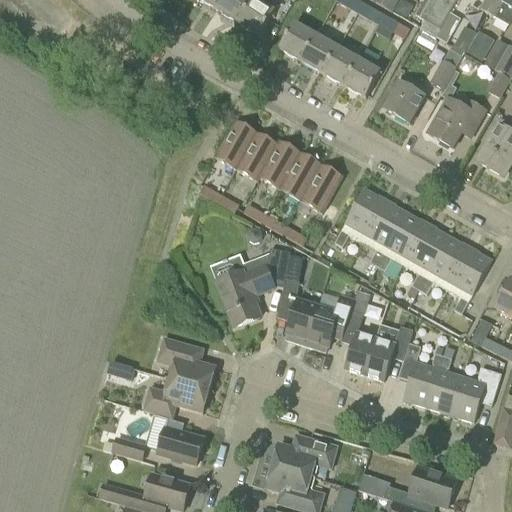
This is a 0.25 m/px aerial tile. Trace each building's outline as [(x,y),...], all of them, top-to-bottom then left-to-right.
[(219,12),(226,0),(196,0),(217,14),(219,12)] [(239,26),(254,2),(250,0),(226,0),(219,12),(217,14),(238,27),(239,26)] [(354,15),(360,4),(352,0),(336,0),(334,4),(354,15)] [(391,15),(399,0),(375,0),(373,4),(391,15)] [(437,40),(450,16),(449,16),(455,5),(446,0),(432,0),(420,22),(424,24),(420,31),(437,40)] [(488,17),(498,0),(487,0),(480,13),(488,17)] [(511,0),(498,0),(488,17),(496,22),(509,29),(511,23),(511,0)] [(239,26),(238,27),(259,41),(275,16),(254,2),(239,26)] [(373,26),(379,15),(360,4),(354,15),(373,26)] [(379,15),(373,26),(393,37),(399,26),(379,15)] [(450,16),(437,40),(447,46),(461,23),(450,16)] [(301,66),(316,39),(295,27),(280,53),(301,66)] [(482,65),(494,44),(478,35),(466,56),(482,65)] [(329,47),(316,39),(301,66),(323,78),(337,52),(341,44),(333,40),(329,47)] [(496,73),(509,50),(498,43),(485,67),(496,73)] [(511,51),(509,50),(496,73),(509,81),(511,75),(511,51)] [(345,90),(359,64),(337,52),(323,78),(345,90)] [(456,71),(462,60),(450,53),(443,64),(442,63),(429,87),(444,95),(457,71),(456,71)] [(359,64),(345,90),(366,102),(381,76),(359,64)] [(500,102),(510,84),(498,77),(487,95),(500,102)] [(410,127),(425,101),(399,86),(384,112),(410,127)] [(463,111),(448,103),(428,138),(453,152),(461,137),(466,140),(471,131),(475,133),(485,115),(467,105),(463,111)] [(236,174),(257,137),(236,125),(215,161),(236,174)] [(511,136),(499,129),(478,166),(503,180),(511,164),(511,136)] [(260,182),(277,149),(257,137),(236,174),(258,186),(260,182)] [(279,193),(300,157),(279,145),(277,149),(260,182),(279,193)] [(300,205),(321,168),(300,157),(279,193),(300,205)] [(321,168),(300,205),(322,218),(343,181),(321,168)] [(217,208),(222,199),(203,189),(198,198),(217,208)] [(365,194),(346,228),(342,235),(363,247),(367,240),(386,205),(365,194)] [(222,199),(217,208),(235,218),(240,209),(222,199)] [(386,205),(367,240),(363,247),(377,255),(384,259),(388,252),(407,217),(386,205)] [(264,228),(268,220),(248,209),(244,216),(264,228)] [(407,217),(388,252),(384,259),(392,263),(405,271),(409,264),(428,229),(407,217)] [(283,239),(288,231),(268,220),(264,228),(283,239)] [(428,229),(409,264),(405,271),(418,279),(426,283),(430,276),(449,241),(428,229)] [(288,231),(283,239),(303,250),(308,242),(288,231)] [(342,251),(349,239),(341,235),(335,247),(342,251)] [(449,241),(430,276),(426,283),(433,286),(447,295),(451,288),(470,253),(449,241)] [(284,290),(286,284),(291,257),(271,253),(267,273),(266,270),(243,279),(243,277),(217,287),(234,332),(260,321),(252,301),(275,292),(273,288),(284,290)] [(470,253),(451,288),(447,295),(461,303),(468,307),(472,300),(492,265),(470,253)] [(378,271),(384,259),(377,255),(370,267),(378,271)] [(384,259),(378,271),(385,275),(392,263),(384,259)] [(420,295),(426,283),(418,279),(412,291),(420,295)] [(426,283),(420,295),(426,299),(433,286),(426,283)] [(511,321),(511,283),(496,314),(511,321)] [(306,351),(308,345),(319,311),(296,304),(300,287),(286,284),(284,290),(280,312),(294,316),(287,338),(285,345),(306,351)] [(368,308),(370,299),(358,295),(355,304),(368,308)] [(342,345),(343,340),(346,333),(351,315),(354,306),(341,302),(336,317),(319,311),(308,345),(306,351),(326,357),(328,351),(329,352),(332,342),(342,345)] [(461,318),(468,307),(461,303),(455,314),(461,318)] [(365,380),(376,344),(358,338),(363,319),(351,315),(346,333),(343,340),(355,344),(346,374),(365,380)] [(489,355),(494,346),(485,342),(492,328),(480,322),(468,344),(489,355)] [(409,349),(409,348),(413,335),(401,331),(395,350),(376,344),(365,380),(384,386),(393,356),(405,360),(409,349)] [(204,355),(195,352),(164,344),(158,366),(174,371),(170,384),(209,395),(215,372),(203,369),(201,368),(204,355)] [(510,365),(511,361),(511,355),(494,346),(489,355),(510,365)] [(409,349),(405,360),(398,382),(410,386),(404,405),(427,412),(443,361),(435,358),(432,368),(433,369),(433,372),(416,367),(421,352),(409,348),(409,349)] [(450,419),(462,381),(446,376),(447,374),(449,373),(452,363),(443,361),(427,412),(450,419)] [(135,373),(128,372),(125,383),(132,385),(135,373)] [(462,381),(450,419),(474,427),(480,407),(491,411),(501,379),(481,372),(478,383),(479,384),(478,386),(462,381)] [(150,393),(144,415),(173,424),(177,410),(202,418),(209,395),(170,384),(167,398),(150,393)] [(511,444),(511,442),(511,415),(504,414),(497,441),(511,444)] [(196,469),(204,444),(165,433),(158,458),(196,469)] [(337,451),(295,440),(292,452),(279,449),(273,471),(311,482),(315,469),(331,473),(337,451)] [(142,466),(147,450),(116,441),(111,457),(142,466)] [(273,471),(267,493),(278,496),(275,509),(286,511),(320,511),(324,499),(308,494),(311,482),(273,471)] [(394,507),(410,511),(415,511),(419,502),(448,511),(456,484),(418,472),(410,498),(389,491),(385,503),(394,507)] [(170,511),(184,511),(190,490),(152,479),(146,499),(144,505),(168,511),(170,511)] [(391,487),(377,482),(371,499),(385,503),(389,491),(391,487)] [(144,505),(146,499),(103,487),(98,503),(132,511),(131,511),(167,511),(168,511),(144,505)]
